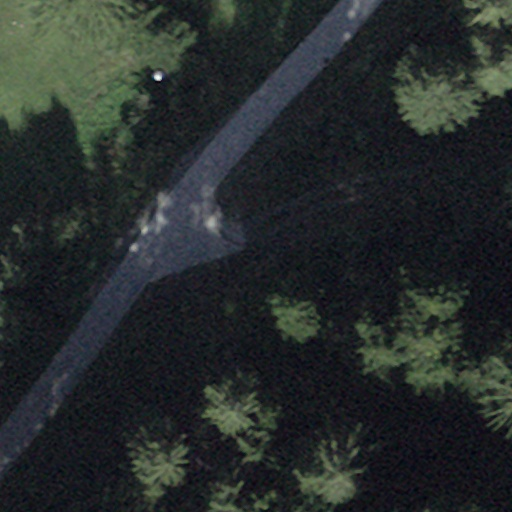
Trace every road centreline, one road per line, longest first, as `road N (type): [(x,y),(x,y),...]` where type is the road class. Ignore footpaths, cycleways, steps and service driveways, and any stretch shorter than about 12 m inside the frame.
road 1 (track): [(356,0),(219,161),(0,469)]
road 2 (track): [(145,265),(361,185),(511,152)]
